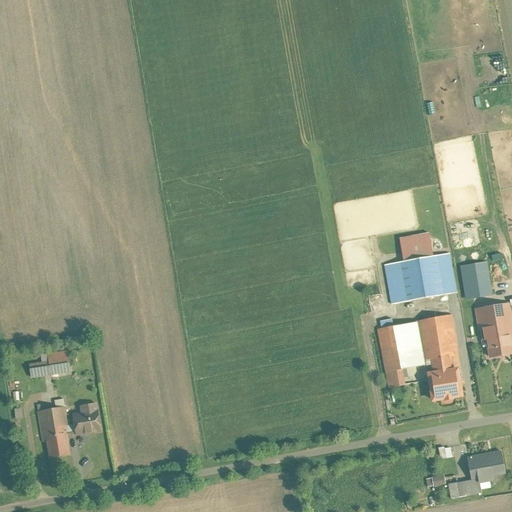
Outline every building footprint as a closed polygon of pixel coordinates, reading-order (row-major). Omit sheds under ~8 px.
[(388,265),(394,302),(456,291),(450,255),(433,258),(429,235),(405,239),(408,262),(388,265)] [(465,285),(468,302),(494,297),(486,263),(475,266),(479,282),(465,285)] [(349,274),(350,287),(368,285),(367,273),(349,274)] [(511,303),(476,310),(484,347),(488,347),(490,359),(511,354),(511,300),(510,301),(511,303)] [(454,317),(379,330),(389,389),(406,386),(406,381),(428,377),(432,405),(464,399),(459,369),(453,370),(451,359),(461,357),(454,317)] [(50,363),(29,366),(32,380),(72,373),(68,351),(49,354),(50,363)] [(58,410),(39,413),(48,461),(73,456),(70,436),(103,430),(99,404),(81,407),(83,419),(74,420),(74,424),(70,425),(67,408),(66,408),(65,400),(56,402),(58,410)] [(454,458),(452,447),(440,450),(442,460),(454,458)] [(449,485),(452,500),(483,494),(481,485),(495,482),(494,477),(508,475),(504,452),(468,458),(472,480),(449,485)] [(445,476),(433,478),(435,487),(447,485),(445,476)]
